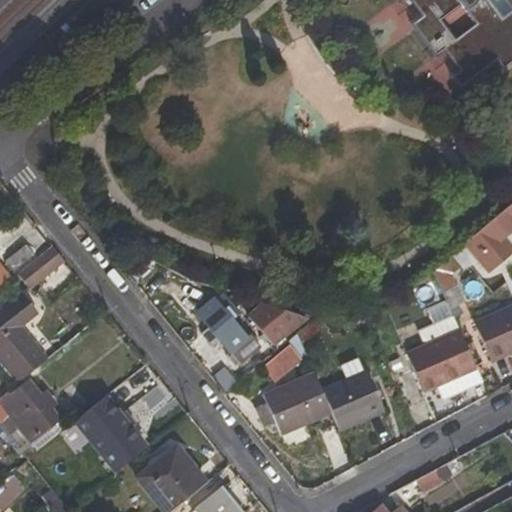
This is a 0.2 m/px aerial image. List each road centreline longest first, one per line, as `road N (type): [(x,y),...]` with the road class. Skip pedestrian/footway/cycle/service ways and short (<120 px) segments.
road 1 (residential): [(0,146),(292,511)]
road 2 (residential): [(186,0),(0,144)]
road 3 (residential): [(311,511),(511,408)]
